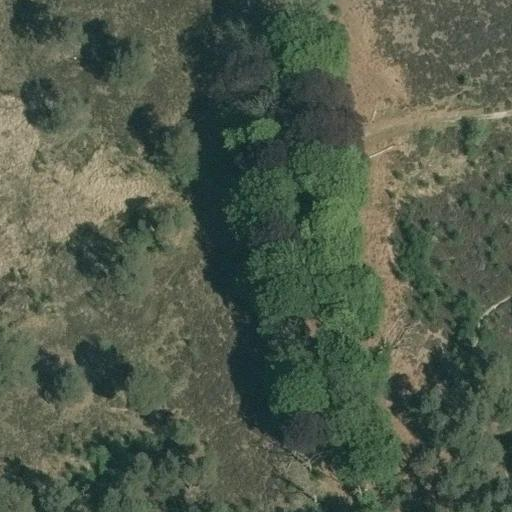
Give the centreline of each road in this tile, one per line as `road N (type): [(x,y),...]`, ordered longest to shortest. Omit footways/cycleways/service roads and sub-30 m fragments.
road 1 (track): [(337,511),(290,204)]
road 2 (track): [(290,204),(319,164),(356,143),(411,126),(511,115)]
road 3 (track): [(266,0),(285,163)]
